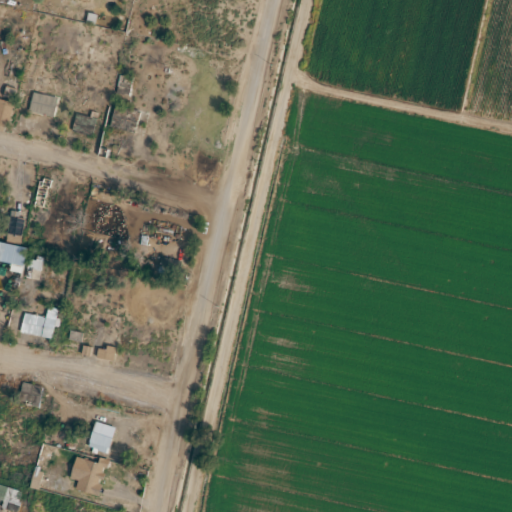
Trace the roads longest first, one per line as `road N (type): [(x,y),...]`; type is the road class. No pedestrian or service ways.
road 1 (track): [(180,511),(297,0)]
road 2 (residential): [(154,511),(266,0)]
road 3 (residential): [(219,208),(0,151)]
road 4 (residential): [(173,408),(0,363)]
